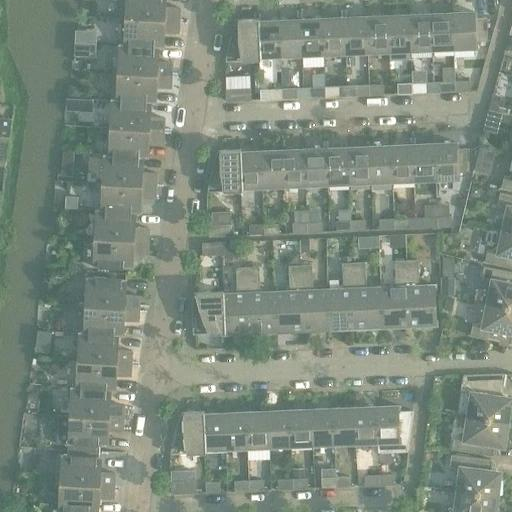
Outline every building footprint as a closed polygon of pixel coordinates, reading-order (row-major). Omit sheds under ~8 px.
[(122,0),(122,19),(126,20),(126,19),(180,22),(180,9),(165,8),(165,0),(122,0)] [(475,13),(453,14),(454,50),(477,49),(477,43),(489,42),(487,19),(476,19),(475,13)] [(453,14),(431,15),(433,51),(454,50),(453,14)] [(431,15),(410,16),(411,52),(433,51),(431,15)] [(410,16),(388,17),(390,53),(390,61),(411,60),(411,52),(410,16)] [(388,17),(366,18),(368,53),(390,53),(388,17)] [(366,18),(345,19),(346,54),(368,53),(366,18)] [(126,20),(125,45),(125,46),(159,48),(159,49),(163,49),(164,34),(179,35),(180,22),(126,19),(126,20)] [(323,19),(301,20),(303,56),(324,55),(323,19)] [(345,19),(323,19),(324,55),(346,54),(345,19)] [(237,20),(226,62),(260,61),(258,20),(237,20)] [(259,20),(258,20),(260,61),(261,61),(261,58),(281,57),(280,21),(259,22),(259,20)] [(301,20),(280,21),(281,57),(303,56),(301,20)] [(120,45),(119,73),(119,74),(172,77),(173,64),(158,63),(159,49),(159,48),(125,46),(125,45),(120,45)] [(114,73),(113,101),(151,103),(151,104),(156,105),(157,89),(171,89),(172,77),(119,74),(119,73),(114,73)] [(456,92),(456,82),(445,83),(445,93),(456,92)] [(467,82),(456,82),(456,92),(467,92),(467,82)] [(413,94),(413,84),(402,85),(402,95),(413,94)] [(424,84),(413,84),(413,94),(424,94),(424,84)] [(370,96),(370,86),(359,86),(359,96),(370,96)] [(381,86),(370,86),(370,96),(381,96),(381,86)] [(337,87),(326,88),(326,98),(337,97),(337,87)] [(326,98),(326,88),(315,88),(315,98),(326,98)] [(226,90),(226,91),(227,102),(250,101),(250,89),(226,90)] [(294,89),(283,90),(283,100),(294,99),(294,89)] [(283,100),(283,90),(272,90),(272,100),(283,100)] [(492,100),(489,110),(498,112),(501,102),(492,100)] [(113,101),(111,129),(164,132),(165,119),(150,118),(151,104),(151,103),(113,101)] [(0,118),(0,163),(6,165),(12,121),(0,118)] [(111,129),(110,155),(110,156),(143,158),(143,159),(148,159),(149,144),(164,144),(164,132),(111,129)] [(457,144),(435,145),(436,181),(459,180),(459,174),(470,173),(469,150),(458,150),(457,144)] [(413,145),(392,146),(393,182),(415,182),(413,145)] [(435,145),(413,145),(415,182),(436,181),(435,145)] [(392,146),(370,147),(372,183),(393,182),(392,146)] [(370,147),(348,148),(350,184),(372,183),(370,147)] [(348,148),(327,149),(328,185),(350,184),(348,148)] [(327,149),(305,150),(306,186),(328,185),(327,149)] [(219,151),(208,193),(241,191),(240,150),(219,151)] [(241,150),(240,150),(241,191),(243,191),(243,189),(263,188),(262,152),(241,153),(241,150)] [(305,150),(283,151),(285,187),(306,186),(305,150)] [(283,151),(262,152),(263,188),(285,187),(283,151)] [(105,155),(103,184),(157,187),(157,174),(142,173),(143,159),(143,158),(110,156),(110,155),(105,155)] [(511,175),(509,178),(505,177),(502,189),(511,191),(511,175)] [(103,184),(102,210),(102,212),(136,214),(136,215),(140,215),(141,199),(156,200),(157,187),(103,184)] [(472,186),(470,196),(476,198),(480,195),(482,188),(472,186)] [(506,214),(503,230),(511,232),(511,196),(501,194),(498,206),(502,207),(506,214)] [(97,210),(96,239),(149,242),(150,229),(135,228),(136,215),(136,214),(102,212),(102,210),(97,210)] [(449,217),(438,218),(438,228),(449,227),(449,217)] [(438,228),(438,218),(427,218),(427,228),(438,228)] [(406,219),(395,220),(395,230),(406,229),(406,219)] [(395,230),(395,220),(384,220),(384,230),(395,230)] [(362,221),(351,222),(352,232),(363,231),(362,221)] [(352,232),(351,222),(340,222),(341,232),(352,232)] [(308,233),(308,223),(297,224),(297,234),(308,233)] [(319,223),(308,223),(308,233),(319,233),(319,223)] [(209,226),(209,227),(209,238),(233,237),(232,225),(209,226)] [(265,235),(265,225),(254,226),(254,236),(265,235)] [(276,225),(265,225),(265,235),(276,235),(276,225)] [(511,232),(503,230),(499,247),(492,251),(488,250),(485,263),(511,268),(511,232)] [(149,242),(96,239),(94,267),(133,270),(134,254),(148,255),(149,242)] [(309,239),(300,240),(300,253),(310,252),(309,239)] [(203,244),(203,255),(203,256),(226,255),(226,243),(203,244)] [(396,287),(382,288),(383,324),(390,324),(396,326),(399,326),(405,327),(410,327),(407,261),(395,262),(396,287)] [(419,261),(407,261),(410,327),(412,327),(415,326),(421,325),(426,324),(430,322),(437,322),(436,286),(420,286),(419,261)] [(366,263),(354,264),(357,329),(362,329),(367,328),(371,327),(373,326),(377,324),(383,324),(382,288),(367,289),(366,263)] [(343,290),(328,290),(330,326),(337,326),(341,328),(347,329),(352,329),(357,329),(354,264),(342,264),(343,290)] [(290,292),(275,293),(277,329),(283,328),(287,330),(292,331),(295,331),(298,331),(304,331),(301,266),(289,266),(290,292)] [(312,266),(301,266),(304,331),(309,331),(314,330),(318,329),(320,328),(324,327),(330,326),(328,290),(313,291),(312,266)] [(224,292),(223,292),(224,333),(226,333),(226,331),(231,331),(237,332),(242,333),(247,334),(251,334),(248,268),(236,269),(237,294),(224,295),(224,292)] [(260,268),(248,268),(251,334),(256,333),(261,332),(267,330),(271,329),(277,329),(275,293),(261,293),(260,268)] [(490,288),(487,304),(511,309),(511,273),(484,268),(482,280),(486,281),(490,288)] [(88,278),(86,307),(140,310),(140,297),(125,296),(126,280),(88,278)] [(442,278),(442,295),(455,296),(455,278),(454,278),(443,278),(442,278)] [(223,292),(194,293),(194,335),(224,333),(223,292)] [(447,298),(444,310),(452,312),(455,300),(447,298)] [(511,309),(487,304),(484,321),(477,325),(473,324),(471,337),(511,345),(511,338),(511,309)] [(86,307),(85,333),(85,334),(119,336),(118,337),(123,337),(124,322),(139,322),(140,310),(86,307)] [(80,333),(79,362),(132,365),(133,352),(118,351),(118,337),(119,336),(85,334),(85,333),(80,333)] [(79,362),(77,388),(77,389),(111,391),(111,392),(116,392),(116,376),(131,377),(132,365),(79,362)] [(509,404),(508,397),(506,398),(502,397),(506,375),(464,377),(461,393),(466,394),(470,400),(468,417),(509,423),(509,417),(509,410),(509,404)] [(72,388),(71,416),(124,419),(125,407),(110,406),(111,392),(111,391),(77,389),(77,388),(72,388)] [(399,406),(377,407),(378,443),(401,442),(399,406)] [(377,407),(355,408),(357,444),(378,443),(377,407)] [(355,408),(333,409),(335,445),(357,444),(355,408)] [(333,409),(312,410),(313,446),(335,445),(333,409)] [(312,410),(290,411),(292,447),(313,446),(312,410)] [(290,411),(268,412),(270,448),(292,447),(290,411)] [(203,412),(182,413),(180,418),(178,424),(176,430),(175,434),(174,438),(173,444),(172,449),(171,455),(205,453),(203,412)] [(205,412),(203,412),(205,453),(206,453),(206,451),(227,450),(225,414),(205,415),(205,412)] [(268,412),(246,413),(248,449),(270,448),(268,412)] [(246,413),(225,414),(227,450),(248,449),(246,413)] [(71,416),(59,416),(57,444),(108,447),(109,431),(124,432),(124,419),(71,416)] [(509,423),(468,417),(465,434),(458,439),(454,438),(452,450),(493,457),(494,447),(499,447),(500,448),(502,444),(505,438),(506,434),(507,431),(508,428),(509,423)] [(57,485),(61,485),(61,484),(115,487),(115,474),(100,473),(101,458),(58,455),(57,485)] [(459,475),(457,492),(498,497),(499,492),(499,488),(499,483),(498,478),(498,475),(497,471),(495,471),(491,471),(492,461),(452,456),(450,468),(454,469),(459,475)] [(304,469),(293,469),(293,480),(304,479),(304,469)] [(380,486),(379,476),(369,477),(369,487),(380,486)] [(391,476),(379,476),(380,486),(391,486),(391,476)] [(347,477),(336,478),(337,488),(348,487),(347,477)] [(337,488),(336,478),(325,478),(326,488),(337,488)] [(304,479),(293,480),(294,490),(305,489),(304,479)] [(294,490),(293,480),(282,480),(283,490),(294,490)] [(260,481),(250,482),(250,492),(261,491),(260,481)] [(172,483),(172,484),(172,495),(195,494),(195,482),(172,483)] [(250,492),(250,482),(238,482),(239,492),(250,492)] [(217,483),(206,484),(207,494),(218,493),(217,483)] [(61,485),(60,510),(60,511),(63,511),(98,511),(99,499),(114,500),(115,487),(61,484),(61,485)] [(498,497),(457,492),(455,509),(450,511),(494,511),(496,508),(497,503),(498,497)]
